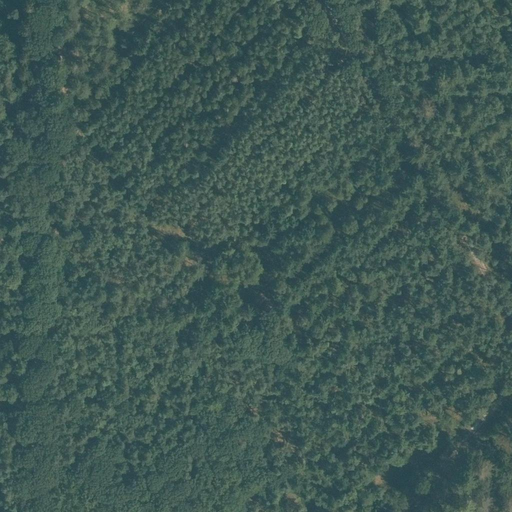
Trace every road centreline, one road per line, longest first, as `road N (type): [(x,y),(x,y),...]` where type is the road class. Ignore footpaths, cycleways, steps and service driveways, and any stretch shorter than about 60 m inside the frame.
road 1 (track): [(44,0),(36,511)]
road 2 (track): [(511,324),(319,0)]
road 3 (track): [(402,511),(511,389)]
